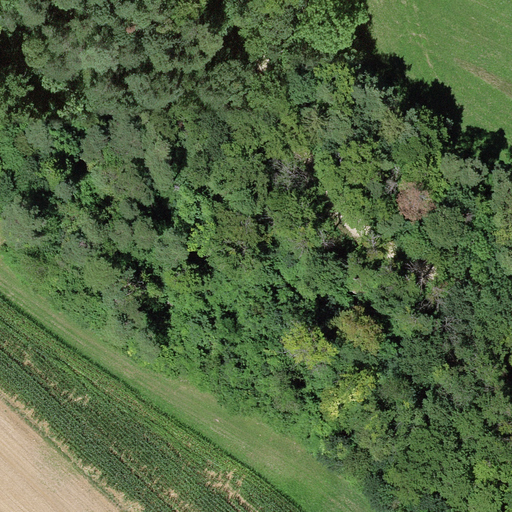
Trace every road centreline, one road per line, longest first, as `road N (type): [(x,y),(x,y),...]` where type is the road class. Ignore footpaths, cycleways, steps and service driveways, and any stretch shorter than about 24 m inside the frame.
road 1 (track): [(97,0),(137,65),(168,153),(284,407)]
road 2 (track): [(511,305),(371,241),(338,209),(235,0)]
road 3 (track): [(415,511),(343,440),(284,407)]
